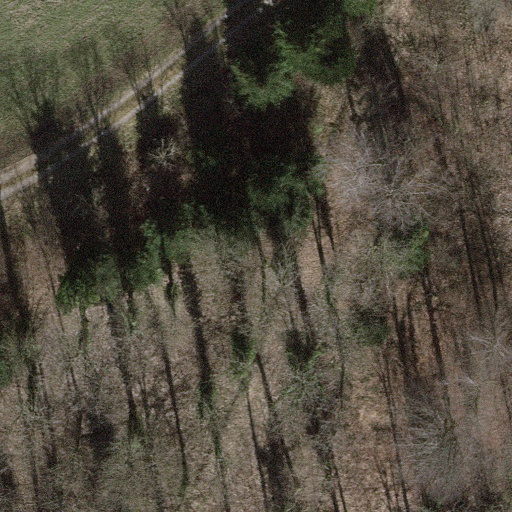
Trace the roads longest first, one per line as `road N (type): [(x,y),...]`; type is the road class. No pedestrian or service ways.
road 1 (track): [(398,0),(352,148),(258,390),(191,511)]
road 2 (track): [(0,194),(112,125),(266,0)]
